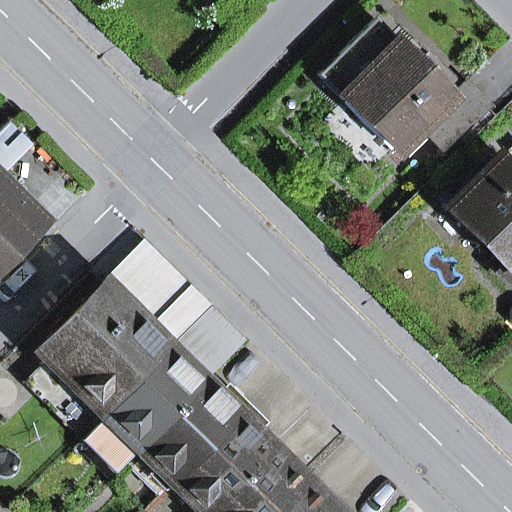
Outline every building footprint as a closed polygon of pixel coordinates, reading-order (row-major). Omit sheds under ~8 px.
[(374,19),(315,74),(394,154),(421,130),(441,153),(486,109),(463,85),(460,89),(451,99),(417,64),(374,19)] [(460,89),(427,54),(417,64),(451,99),(460,89)] [(7,123),(0,129),(0,144),(16,160),(29,145),(7,123)] [(0,175),(16,160),(0,144),(0,260),(23,237),(32,237),(40,228),(40,215),(31,206),(23,207),(0,184),(0,175)] [(511,176),(495,159),(447,207),(494,255),(511,273),(511,176)] [(167,349),(209,306),(144,243),(102,285),(167,349)] [(507,284),(511,279),(511,273),(494,255),(486,263),(507,284)] [(103,416),(168,350),(167,349),(102,285),(37,352),(45,359),(39,365),(58,383),(64,378),(103,416)] [(202,384),(168,350),(103,416),(80,439),(78,440),(112,474),(124,462),(137,450),(202,384)] [(80,439),(103,416),(64,378),(58,383),(39,365),(22,383),(80,439)] [(216,398),(202,384),(137,450),(170,483),(247,406),(227,387),(216,398)] [(264,424),(247,406),(170,483),(199,511),(208,511),(269,450),(253,435),(264,424)] [(157,496),(170,483),(137,450),(124,462),(157,496)] [(276,511),(303,484),(269,450),(208,511),(276,511)] [(332,511),(303,484),(276,511),(332,511)]
